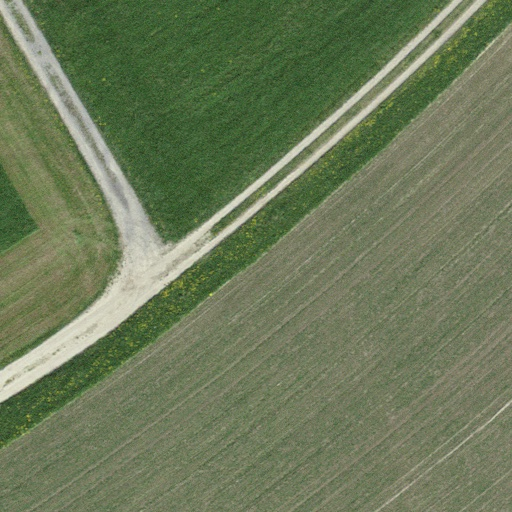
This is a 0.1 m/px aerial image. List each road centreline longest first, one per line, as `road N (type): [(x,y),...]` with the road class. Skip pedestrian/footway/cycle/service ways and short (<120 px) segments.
road 1 (track): [(0,403),(348,154),(495,0)]
road 2 (track): [(156,296),(0,16)]
